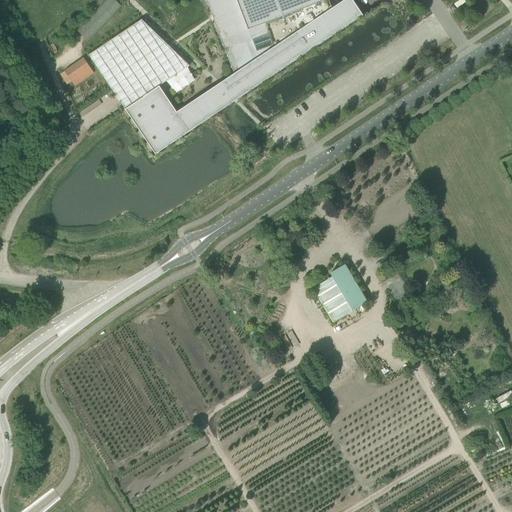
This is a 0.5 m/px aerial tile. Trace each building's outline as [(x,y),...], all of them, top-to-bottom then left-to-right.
[(77,31),(87,41),(93,35),(99,28),(106,21),(121,6),(114,0),(106,0),(93,14),(81,27),(80,28),(77,31)] [(142,20),(89,55),(112,90),(124,107),(155,155),(192,130),(190,127),(204,117),(207,115),(230,100),(232,99),(234,97),(241,93),(244,91),(246,94),(256,88),(363,16),(362,14),(352,0),(345,0),(332,9),(328,0),(206,0),(234,74),(179,111),(177,113),(159,86),(189,66),(142,20)] [(65,71),(60,75),(67,85),(72,81),(65,71)] [(332,277),(312,289),(333,323),(367,303),(350,273),(345,265),(330,274),(332,277)] [(498,401),(511,396),(511,393),(511,391),(496,397),(498,401)]
